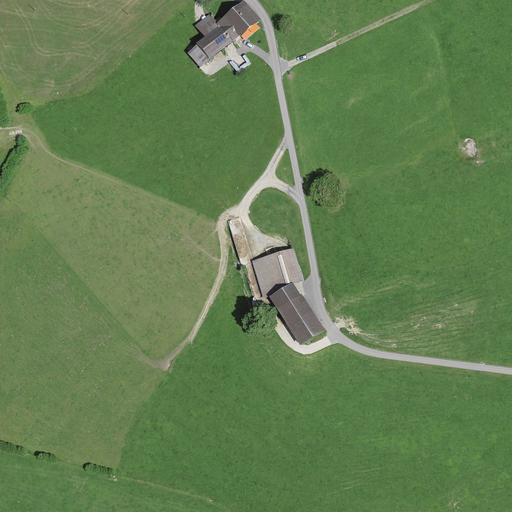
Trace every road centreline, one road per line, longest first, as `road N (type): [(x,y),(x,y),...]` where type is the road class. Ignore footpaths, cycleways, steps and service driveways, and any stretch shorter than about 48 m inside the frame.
road 1 (unclassified): [(511,370),(377,354),(325,317),(277,73),(250,0)]
road 2 (track): [(245,209),(222,220),(223,268),(192,334)]
